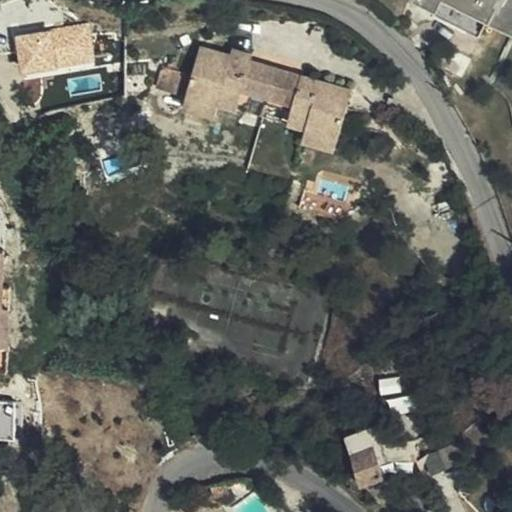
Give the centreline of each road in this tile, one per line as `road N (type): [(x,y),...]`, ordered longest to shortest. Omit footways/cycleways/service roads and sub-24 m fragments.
road 1 (residential): [(511,272),(456,130),(402,52),(318,0)]
road 2 (residential): [(153,511),(174,474),(209,458),(286,470),(349,511)]
